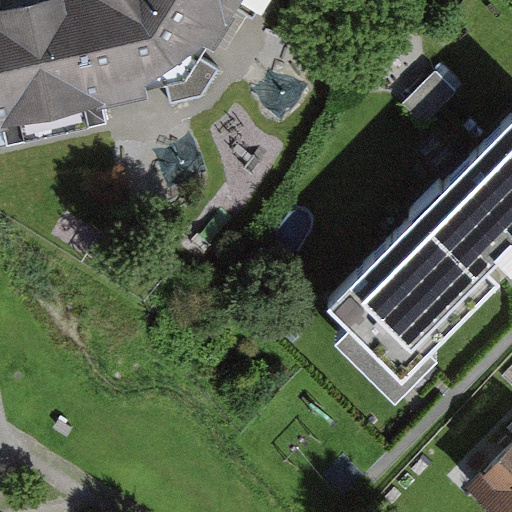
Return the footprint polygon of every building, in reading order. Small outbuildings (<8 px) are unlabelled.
[(0,0),(0,132),(4,132),(8,146),(109,124),(106,108),(151,98),(149,88),(175,65),(127,0),(0,0)] [(248,0),(127,0),(175,65),(205,44),(216,53),(248,0)] [(189,81),(168,87),(172,106),(204,99),(221,71),(202,60),(189,81)] [(457,94),(437,72),(405,105),(425,126),(457,94)] [(511,123),(325,311),(402,388),(511,278),(511,123)] [(494,511),(511,511),(511,426),(496,443),(505,451),(469,487),(494,511)]
